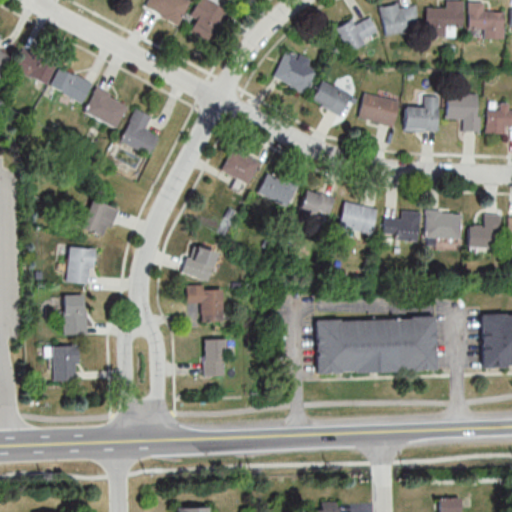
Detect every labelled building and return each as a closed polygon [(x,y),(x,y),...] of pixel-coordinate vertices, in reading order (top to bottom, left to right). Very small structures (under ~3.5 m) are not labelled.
[(188,0),(147,0),(144,10),(179,24),(188,0)] [(188,32),(208,43),(226,10),(207,0),(197,0),(189,16),(195,19),(188,32)] [(460,0),(443,0),(444,8),(424,8),(424,36),(452,36),(452,27),(460,27),(460,0)] [(466,2),(466,36),(480,36),(480,39),(501,39),(501,11),(481,11),(481,2),(466,2)] [(383,36),(406,32),(405,25),(417,23),(413,4),(397,7),(396,4),(377,7),(383,36)] [(345,51),(377,37),(368,17),(352,24),(350,21),(335,27),(345,51)] [(0,75),(10,56),(0,51),(0,35),(0,75)] [(11,68),(44,85),(54,65),(21,48),(11,68)] [(285,49),(271,77),(305,94),(319,66),(285,49)] [(90,85),(58,67),(48,85),(80,103),(90,85)] [(339,116),(350,96),(321,80),(310,100),(339,116)] [(114,128),(126,104),(95,88),(83,112),(114,128)] [(358,119),(393,126),(397,100),(362,93),(358,119)] [(478,93),(446,93),(446,119),(463,119),(463,131),(478,131),(478,93)] [(423,107),(404,107),(403,130),(437,131),(438,96),(424,96),(423,107)] [(511,125),(511,109),(508,110),(508,103),(499,103),(499,109),(486,109),(486,133),(504,133),(504,126),(511,125)] [(149,115),(132,109),(118,143),(148,155),(156,135),(143,130),(149,115)] [(219,170),(246,184),(257,164),(230,149),(219,170)] [(284,208),(295,186),(266,171),(255,193),(284,208)] [(297,217),(325,224),(332,197),(304,190),(297,217)] [(115,209),(90,200),(79,229),(104,238),(115,209)] [(345,238),(347,230),(370,235),(375,209),(342,202),(335,236),(345,238)] [(417,211),(399,210),(399,219),(382,218),(381,239),(416,241),(417,211)] [(459,240),(459,211),(424,211),(424,240),(459,240)] [(466,249),(497,249),(498,215),(482,214),(482,226),(467,226),(466,249)] [(180,274),(206,282),(215,255),(189,246),(180,274)] [(65,283),(90,283),(90,248),(65,248),(65,283)] [(220,288),(184,288),(184,304),(198,304),(198,322),(220,323),(220,288)] [(62,295),(62,335),(84,335),(84,295),(62,295)] [(511,314),(480,315),(481,369),(511,368),(511,314)] [(315,321),(316,374),(434,372),(433,319),(315,321)] [(223,340),(202,340),(202,377),(223,377),(223,340)] [(76,346),(51,346),(51,381),(76,381),(76,346)] [(460,511),(461,497),(438,497),(438,511),(460,511)] [(336,511),(336,501),(319,501),(319,509),(302,509),(302,511),(336,511)]
